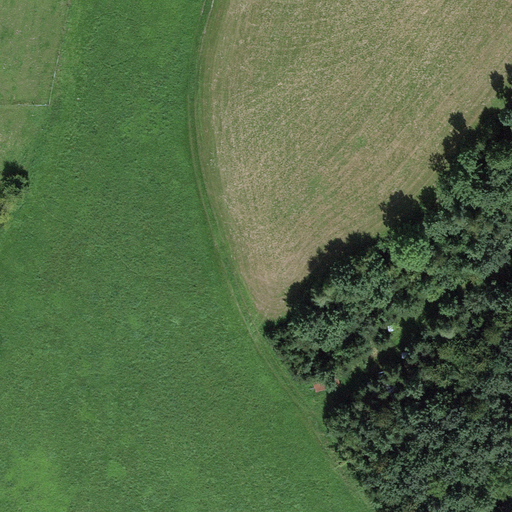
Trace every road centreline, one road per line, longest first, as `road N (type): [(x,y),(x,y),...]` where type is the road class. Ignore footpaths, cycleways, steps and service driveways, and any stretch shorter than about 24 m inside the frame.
road 1 (track): [(363,511),(235,287),(202,185),(191,99),(211,0)]
road 2 (track): [(483,270),(351,379),(313,390),(278,372)]
